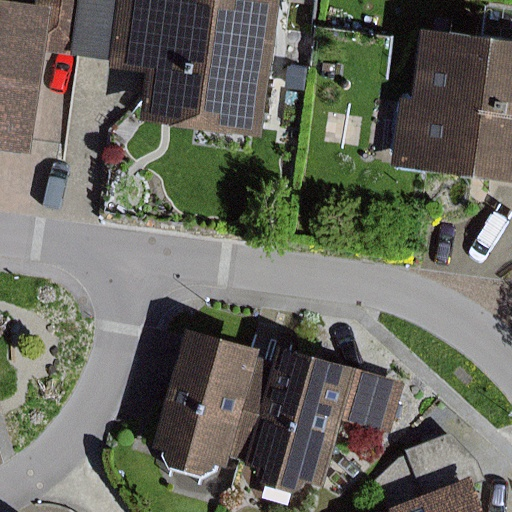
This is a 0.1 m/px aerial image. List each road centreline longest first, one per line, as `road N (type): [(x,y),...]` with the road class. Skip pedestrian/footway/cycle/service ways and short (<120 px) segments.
road 1 (residential): [(132,256),(390,290),(450,321),(511,371)]
road 2 (residential): [(132,256),(111,355),(84,423),(21,490),(0,497)]
road 3 (residential): [(0,237),(132,256)]
